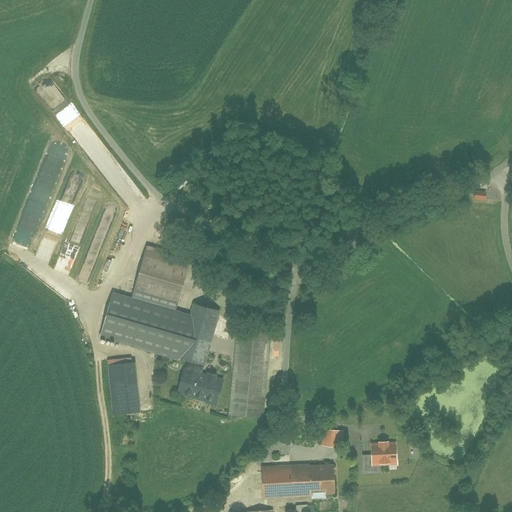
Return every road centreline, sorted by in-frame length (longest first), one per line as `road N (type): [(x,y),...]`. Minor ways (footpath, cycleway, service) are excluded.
road 1 (residential): [(90,0),(76,80),(92,119),(123,158),(268,260),(307,259),(413,199),(488,176)]
road 2 (track): [(100,511),(108,453),(98,359)]
